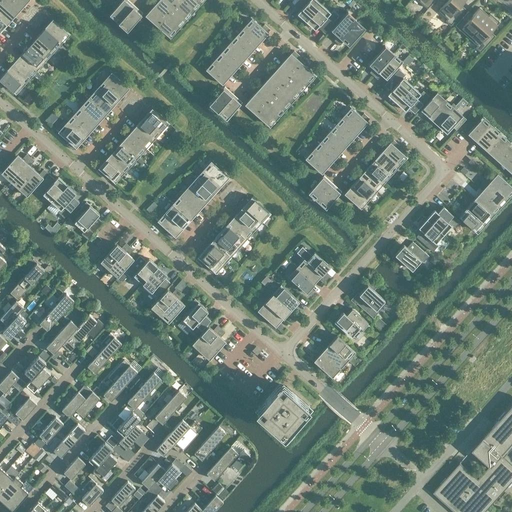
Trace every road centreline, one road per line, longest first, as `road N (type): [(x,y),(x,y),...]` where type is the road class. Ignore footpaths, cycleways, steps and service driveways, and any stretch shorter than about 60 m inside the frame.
road 1 (residential): [(281,352),(441,177),(441,168),(390,120)]
road 2 (tertiary): [(511,280),(374,434)]
road 3 (tertiary): [(384,443),(511,302)]
road 4 (residential): [(18,511),(119,400)]
road 5 (residential): [(281,352),(174,258)]
road 6 (residential): [(174,258),(73,166)]
road 7 (residential): [(390,120),(288,31)]
road 8 (residential): [(374,434),(281,352)]
